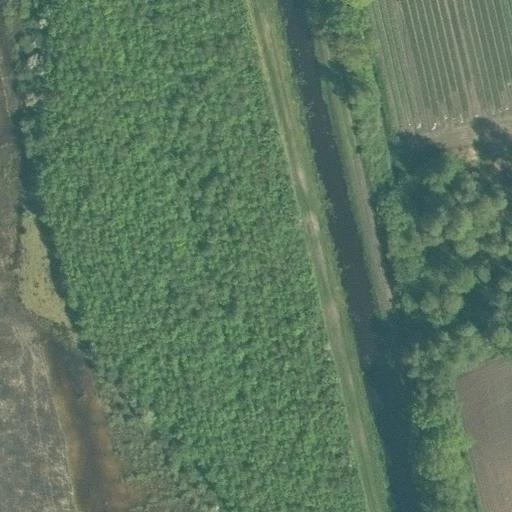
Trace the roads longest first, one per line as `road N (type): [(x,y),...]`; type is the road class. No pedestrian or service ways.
road 1 (track): [(314,0),(435,511)]
road 2 (track): [(259,0),(379,511)]
